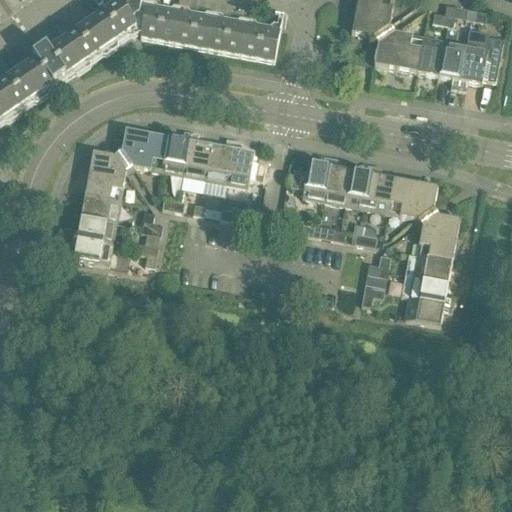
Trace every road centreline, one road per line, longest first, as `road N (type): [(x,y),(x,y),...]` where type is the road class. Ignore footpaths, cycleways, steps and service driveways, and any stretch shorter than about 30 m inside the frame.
road 1 (tertiary): [(289,114),(133,95),(65,129),(28,191),(5,328)]
road 2 (tertiary): [(511,155),(289,114)]
road 3 (residential): [(264,270),(289,114)]
